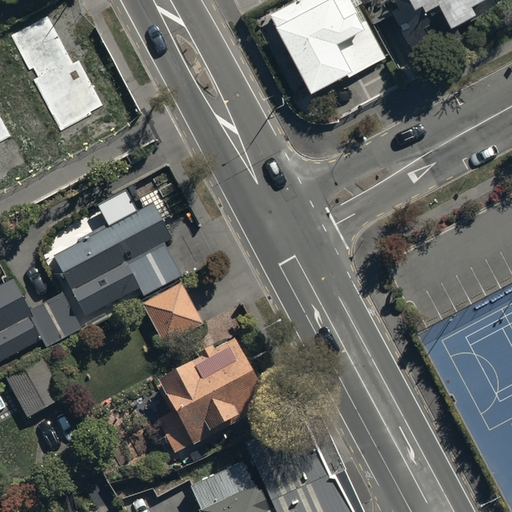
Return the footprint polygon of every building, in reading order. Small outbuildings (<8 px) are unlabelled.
[(350,0),(307,0),(272,19),(311,91),(346,73),(351,82),(391,60),(371,23),(365,26),(350,0)] [(393,0),(395,3),(387,7),(411,55),(460,30),(458,25),(506,0),(393,0)] [(152,203),(55,256),(86,314),(136,286),(142,296),(182,274),(164,241),(171,237),(152,203)] [(0,362),(40,342),(44,349),(83,329),(64,293),(29,311),(13,280),(0,286),(0,362)] [(179,282),(142,302),(163,342),(200,322),(179,282)] [(200,355),(156,378),(172,409),(154,418),(173,454),(267,404),(232,337),(210,349),(209,345),(197,352),(200,355)] [(41,358),(5,377),(27,420),(64,400),(41,358)] [(316,409),(242,442),(274,511),(361,511),(362,511),(316,409)] [(242,460),(187,485),(197,508),(196,508),(197,511),(264,511),(263,509),(266,508),(258,489),(255,490),(242,460)]
